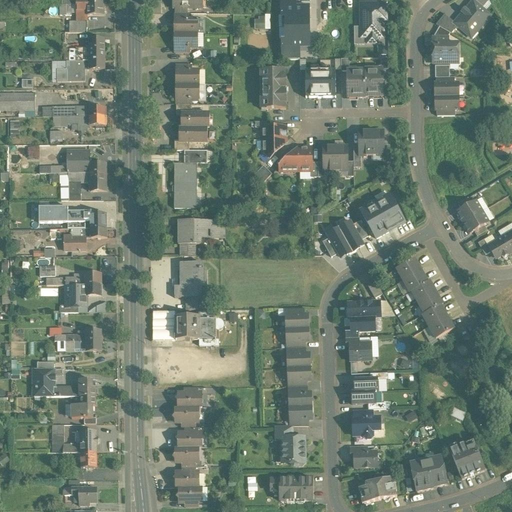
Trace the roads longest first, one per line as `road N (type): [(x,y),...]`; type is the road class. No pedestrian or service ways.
road 1 (primary): [(143,511),(133,0)]
road 2 (residential): [(425,235),(346,277),(331,295),(341,511)]
road 3 (residential): [(440,0),(420,21),(417,115)]
